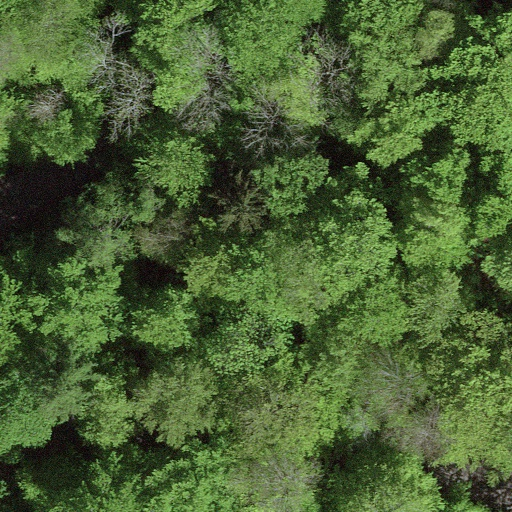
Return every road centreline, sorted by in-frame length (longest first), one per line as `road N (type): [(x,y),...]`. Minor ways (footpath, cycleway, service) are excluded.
road 1 (tertiary): [(0,442),(151,425),(314,425),(384,443),(511,495)]
road 2 (tertiary): [(412,0),(307,42),(0,198)]
